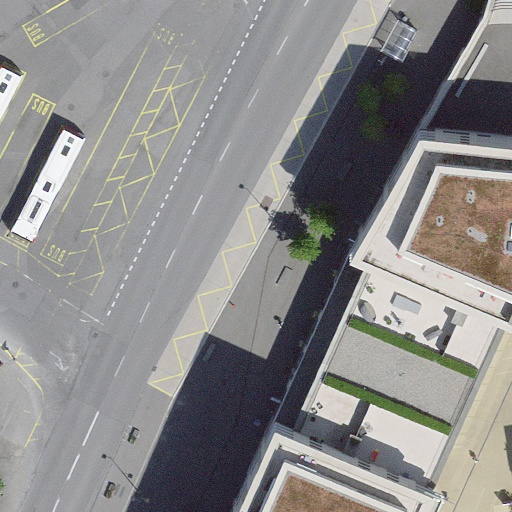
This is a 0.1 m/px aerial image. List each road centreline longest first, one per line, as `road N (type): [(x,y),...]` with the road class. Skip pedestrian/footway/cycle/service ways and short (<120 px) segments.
road 1 (secondary): [(310,0),(111,373)]
road 2 (secondary): [(111,373),(52,511)]
road 3 (residential): [(111,373),(0,301)]
